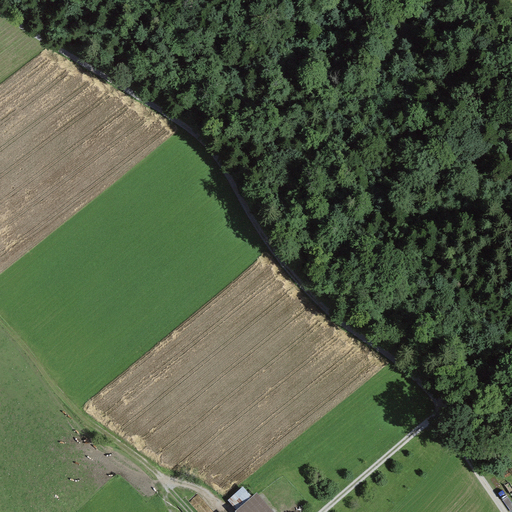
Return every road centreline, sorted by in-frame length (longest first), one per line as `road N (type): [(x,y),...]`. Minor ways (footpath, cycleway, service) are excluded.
road 1 (track): [(0,9),(193,144),(269,262),(416,379),(437,413)]
road 2 (track): [(382,0),(511,142)]
road 3 (track): [(248,58),(244,116),(269,137),(315,141)]
